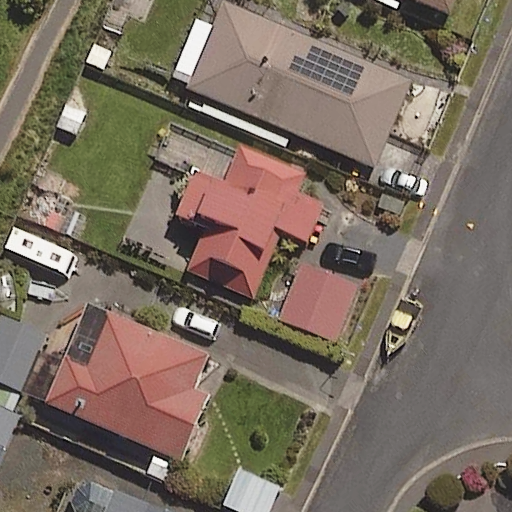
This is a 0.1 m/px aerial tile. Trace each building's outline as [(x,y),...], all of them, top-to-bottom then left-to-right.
[(384,0),(395,4),(396,0),(410,0),(447,16),(453,0),(384,0)] [(409,83),(221,5),(211,29),(195,23),(169,84),(373,168),(409,83)] [(292,172),(175,125),(161,161),(192,173),(176,215),(204,226),(185,274),(251,301),(278,234),(305,244),(321,206),(285,192),(292,172)] [(356,286),(300,265),(280,321),(335,341),(356,286)] [(205,359),(87,308),(45,405),(178,462),(206,398),(191,392),(205,359)] [(0,384),(18,392),(23,382),(47,393),(57,369),(33,358),(43,336),(0,317),(0,384)] [(0,455),(17,417),(11,414),(18,398),(0,390),(0,455)] [(267,511),(278,488),(237,471),(221,507),(232,511),(267,511)] [(153,511),(111,494),(104,511),(153,511)]
